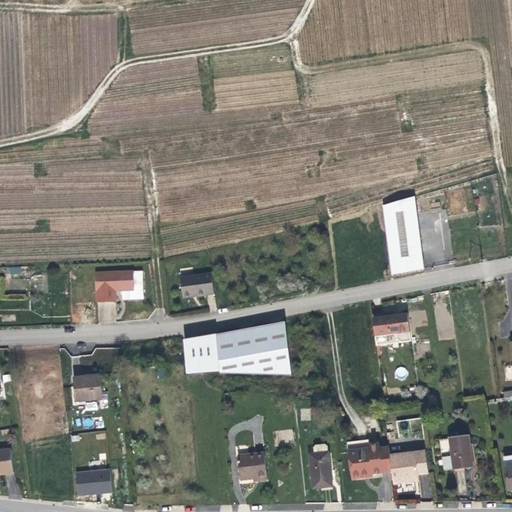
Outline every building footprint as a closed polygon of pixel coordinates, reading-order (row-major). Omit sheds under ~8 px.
[(392,278),(432,270),(419,198),(383,208),(392,278)] [(117,291),(125,291),(136,291),(135,273),(98,274),(99,302),(117,303),(117,291)] [(215,295),(212,275),(182,280),(184,300),(215,295)] [(407,313),(372,318),(376,346),(411,341),(407,313)] [(221,372),(250,373),(266,373),(291,374),(285,321),(282,321),(282,322),(261,326),(246,329),(223,333),(218,334),(217,335),(221,372)] [(352,321),(345,322),(347,336),(354,334),(352,321)] [(398,367),(397,375),(405,377),(406,368),(398,367)] [(76,404),(83,404),(103,402),(101,379),(81,381),(74,381),(76,404)] [(494,392),(495,399),(511,396),(511,389),(511,390),(494,392)] [(440,439),(444,470),(472,466),(469,435),(440,439)] [(376,443),(374,444),(369,444),(369,439),(359,440),(347,442),(350,477),(362,476),(362,473),(363,473),(372,472),(377,471),(392,470),(390,454),(389,447),(380,448),(379,444),(376,443)] [(312,455),(314,485),(314,488),(333,487),(333,485),(331,448),(327,445),(319,445),(316,448),(316,455),(312,455)] [(12,449),(0,450),(0,475),(5,475),(15,473),(12,449)] [(392,470),(393,483),(419,479),(418,473),(429,471),(426,449),(390,454),(392,470)] [(264,451),(257,451),(237,453),(239,476),(255,474),(256,478),(259,478),(266,477),(264,451)] [(110,469),(76,473),(78,495),(112,491),(110,469)]
